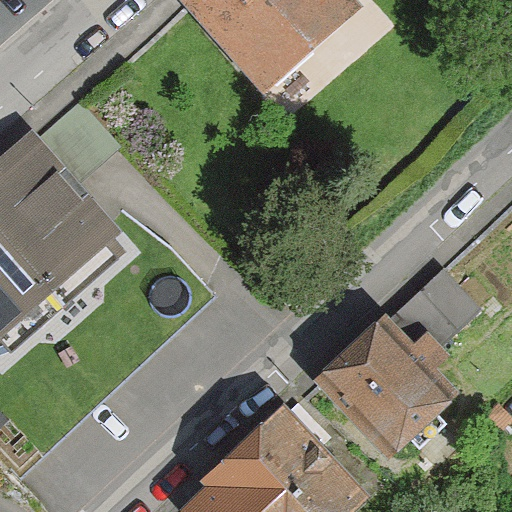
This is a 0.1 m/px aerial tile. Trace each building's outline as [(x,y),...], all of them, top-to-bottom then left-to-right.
[(203,0),(193,9),(269,90),(358,7),(351,0),(203,0)] [(36,132),(0,164),(0,340),(11,353),(116,259),(103,245),(122,228),(36,132)] [(0,469),(15,486),(216,300),(167,248),(0,402),(0,469)] [(476,312),(441,273),(384,324),(378,318),(311,377),(384,458),(403,441),(413,452),(441,427),(430,415),(451,396),(429,372),(442,359),(434,350),(476,312)] [(347,511),(375,485),(291,400),(211,478),(217,484),(194,506),(199,511),(347,511)]
